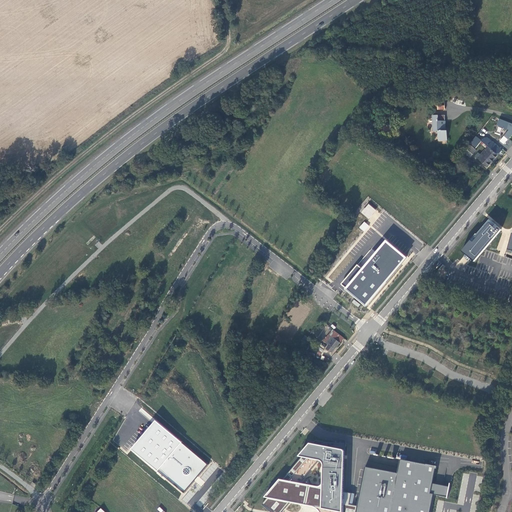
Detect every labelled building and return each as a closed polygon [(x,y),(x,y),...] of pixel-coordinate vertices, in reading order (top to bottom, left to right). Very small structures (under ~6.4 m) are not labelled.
[(445,131),(445,115),(433,115),(433,131),(438,131),(438,140),(447,140),(447,131),(445,131)] [(509,145),(511,136),(511,123),(499,119),(494,133),(501,135),(499,142),(509,145)] [(476,136),(469,144),(475,148),(482,141),(476,136)] [(485,138),(482,142),(488,146),(492,141),(485,138)] [(498,155),(502,150),(492,141),(488,146),(498,155)] [(470,157),(476,151),(471,145),(464,152),(470,157)] [(488,167),(498,155),(488,146),(481,155),(478,152),(475,156),(488,167)] [(368,204),(361,212),(368,219),(376,211),(368,204)] [(364,221),(359,227),(364,232),(369,225),(364,221)] [(490,221),(473,242),(471,240),(462,251),(475,262),(501,230),(490,221)] [(407,258),(387,241),(362,271),(357,266),(346,279),(352,284),(347,289),(367,305),(407,258)] [(333,329),(329,334),(332,336),(340,343),(344,338),(333,329)] [(306,344),(310,338),(305,335),(302,340),(306,344)] [(326,348),(332,353),(340,343),(332,336),(327,342),(329,345),(326,348)] [(132,449),(184,493),(208,464),(157,420),(132,449)] [(313,444),(345,451),(345,443),(328,442),(316,440),(313,444)] [(313,444),(310,443),(299,456),(302,457),(319,461),(319,460),(321,461),(322,462),(323,463),(324,465),(323,471),(323,482),(323,484),(322,485),(320,486),(318,487),(300,483),(282,480),(280,479),(265,497),(268,497),(262,504),(271,511),(282,511),(291,502),(307,505),(312,506),(314,507),(317,508),(318,509),(319,510),(320,511),(356,511),(358,505),(350,504),(352,493),(344,491),(345,451),(313,444)] [(319,461),(302,457),(282,480),(300,483),(319,461)] [(448,497),(450,486),(433,483),(436,466),(400,459),(398,473),(365,466),(358,505),(356,511),(430,511),(434,494),(448,497)]
